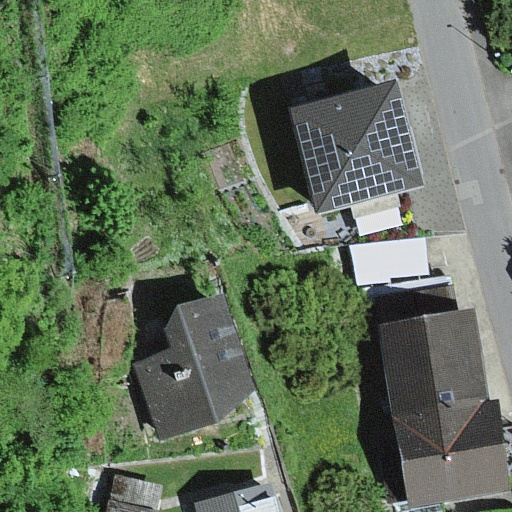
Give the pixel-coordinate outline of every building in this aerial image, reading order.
[(388,92),(284,117),(310,223),(321,221),(402,201),(414,198),(388,92)] [(414,239),(402,201),(321,221),(326,245),(414,239)] [(375,332),(454,320),(448,279),(369,290),(375,332)] [(165,358),(131,369),(153,445),(210,432),(252,401),(222,299),(169,315),(159,338),(165,358)] [(375,332),(389,424),(483,409),(468,317),(454,320),(375,332)] [(483,409),(389,424),(391,433),(375,436),(387,507),(401,505),(402,510),(503,494),(489,408),(483,409)] [(110,476),(101,511),(153,511),(159,488),(110,476)] [(267,511),(263,490),(193,505),(194,511),(267,511)]
